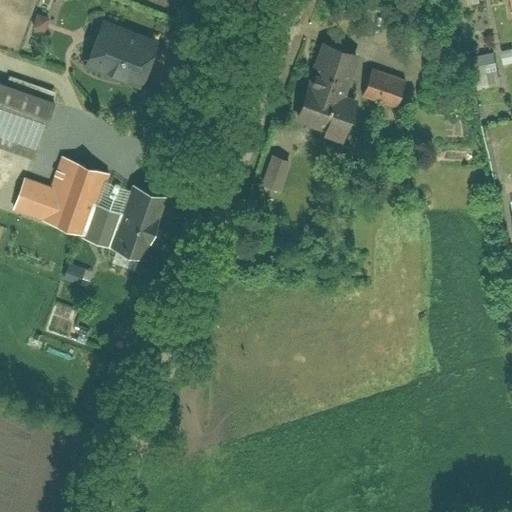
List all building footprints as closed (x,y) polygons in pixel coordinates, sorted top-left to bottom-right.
[(102,17),(86,64),(143,84),(160,37),(102,17)] [(323,36),(294,120),(348,139),(360,105),(345,100),(363,50),(323,36)] [(373,73),(364,99),(393,109),(402,83),(373,73)] [(0,135),(38,148),(54,100),(0,80),(0,135)] [(13,211),(136,257),(162,190),(134,179),(121,213),(97,204),(110,170),(62,153),(50,185),(26,176),(13,211)]
